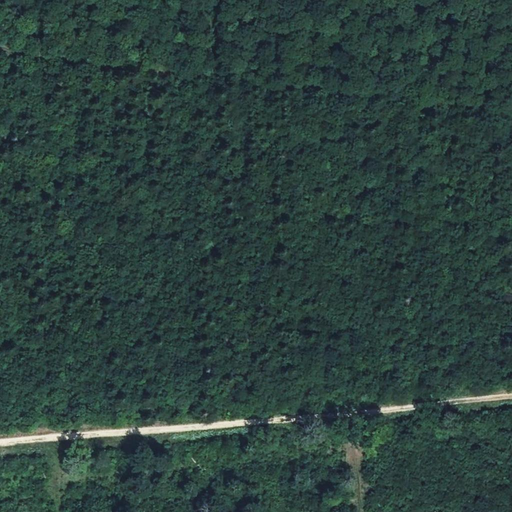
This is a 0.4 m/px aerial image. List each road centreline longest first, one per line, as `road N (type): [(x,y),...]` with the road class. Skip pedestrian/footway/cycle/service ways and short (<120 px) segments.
road 1 (track): [(0,447),(356,414)]
road 2 (track): [(356,414),(511,398)]
